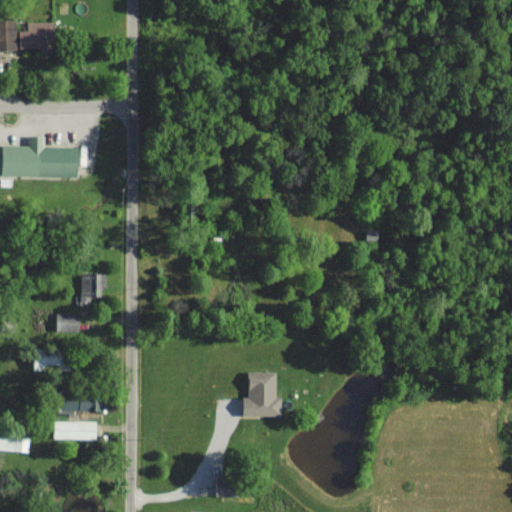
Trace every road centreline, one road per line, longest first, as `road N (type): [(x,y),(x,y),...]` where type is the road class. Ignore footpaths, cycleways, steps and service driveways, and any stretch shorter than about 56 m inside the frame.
road 1 (residential): [(134,511),(137,0)]
road 2 (residential): [(0,104),(137,105)]
